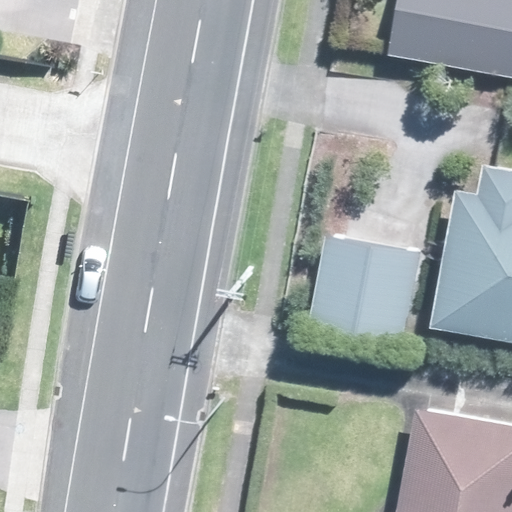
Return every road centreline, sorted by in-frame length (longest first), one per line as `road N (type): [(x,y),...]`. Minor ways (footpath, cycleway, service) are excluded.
road 1 (unclassified): [(177,168),(120,511)]
road 2 (residential): [(0,136),(177,168)]
road 3 (unclassified): [(205,0),(177,168)]
